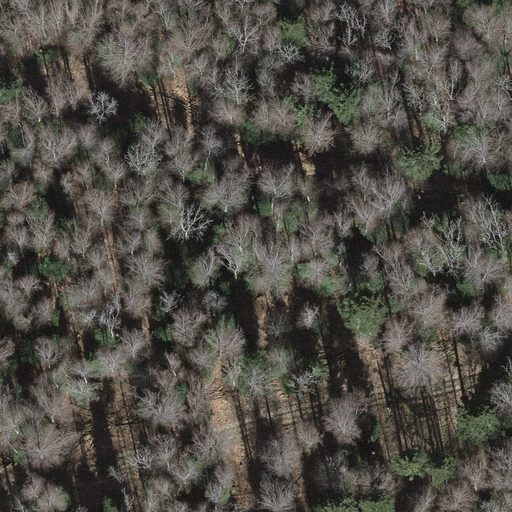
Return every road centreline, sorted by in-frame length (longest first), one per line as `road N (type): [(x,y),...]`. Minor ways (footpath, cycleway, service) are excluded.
road 1 (track): [(511,212),(328,185),(227,156),(64,85),(0,92)]
road 2 (track): [(0,493),(318,406),(511,364)]
